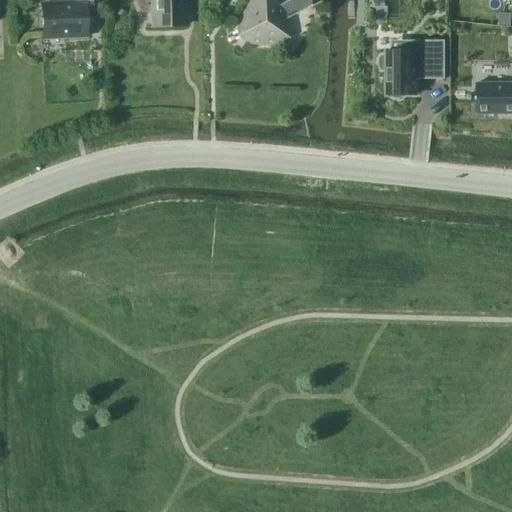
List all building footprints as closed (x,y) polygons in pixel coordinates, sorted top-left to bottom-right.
[(152,0),(153,27),(184,26),(183,0),(152,0)] [(316,0),(287,0),(280,4),(277,0),(248,0),(236,20),(249,44),(275,45),(289,22),(287,17),(316,2),(316,0)] [(93,16),(92,1),(41,4),(42,38),(85,36),(85,17),(93,16)] [(498,14),(498,26),(510,26),(510,14),(498,14)] [(379,59),(379,68),(382,71),(386,71),(386,95),(391,95),(394,98),(400,98),(403,95),(416,95),(416,79),(444,79),(444,41),(408,41),(408,51),(386,51),(386,56),(382,56),(379,59)] [(511,83),(476,83),(476,114),(511,113),(511,83)]
